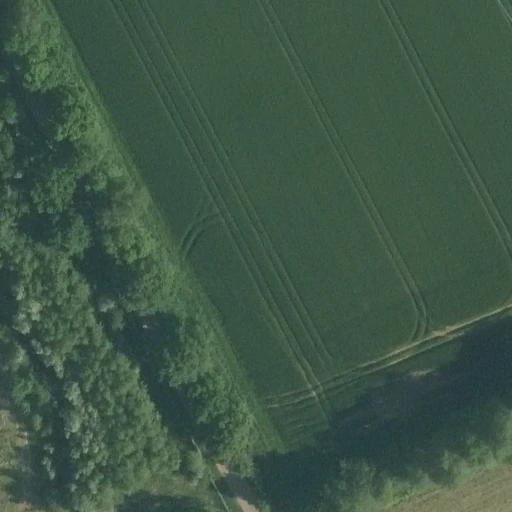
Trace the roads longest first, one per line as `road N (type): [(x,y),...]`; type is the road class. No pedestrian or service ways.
road 1 (unclassified): [(0,32),(257,511)]
road 2 (track): [(511,434),(328,511)]
